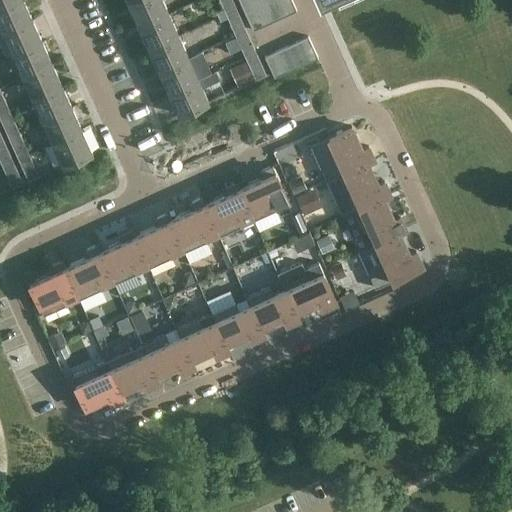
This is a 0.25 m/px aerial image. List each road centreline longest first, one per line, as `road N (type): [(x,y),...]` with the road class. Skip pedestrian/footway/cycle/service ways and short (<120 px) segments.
road 1 (residential): [(152,193),(15,256),(7,275),(67,415),(87,428),(426,286),(443,263),(440,242),(383,121),(350,105)]
road 2 (residential): [(350,105),(152,193)]
road 3 (residential): [(152,193),(58,0)]
